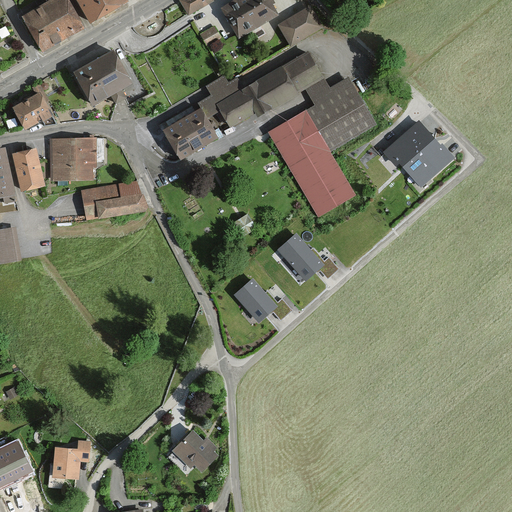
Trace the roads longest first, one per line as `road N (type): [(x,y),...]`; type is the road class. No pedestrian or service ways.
road 1 (residential): [(219,348),(207,306),(125,137),(91,126),(0,138)]
road 2 (residential): [(472,162),(253,362),(226,372)]
road 3 (residential): [(86,511),(103,467),(219,348)]
road 4 (tertiary): [(40,68),(162,0)]
road 5 (residential): [(239,511),(226,372)]
